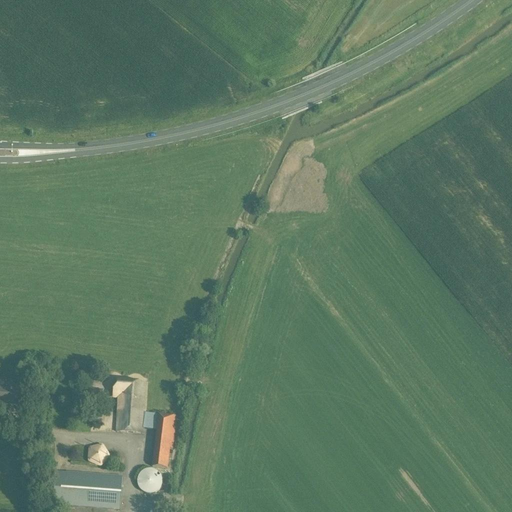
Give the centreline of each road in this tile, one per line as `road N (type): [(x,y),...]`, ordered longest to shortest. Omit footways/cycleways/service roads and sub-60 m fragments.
road 1 (secondary): [(291,100),(157,139),(76,150)]
road 2 (secondary): [(291,100),(393,51),(471,0)]
